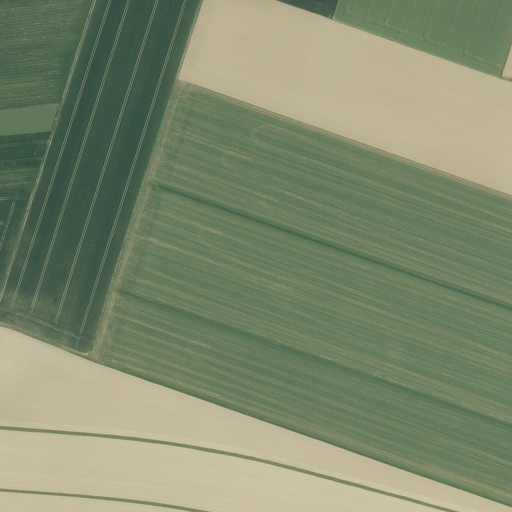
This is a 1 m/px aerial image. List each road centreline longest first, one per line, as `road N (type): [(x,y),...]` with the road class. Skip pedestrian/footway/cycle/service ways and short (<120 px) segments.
road 1 (track): [(203,0),(89,359),(0,324)]
road 2 (track): [(0,295),(93,0)]
road 3 (track): [(511,82),(277,0)]
